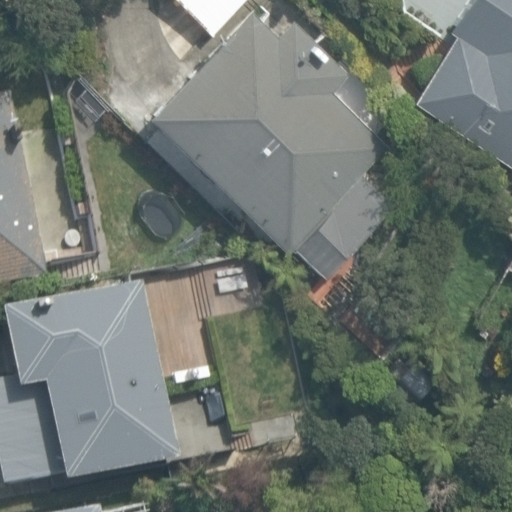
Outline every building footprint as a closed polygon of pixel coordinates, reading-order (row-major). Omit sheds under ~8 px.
[(168,0),(207,37),(241,0),(168,0)] [(405,98),(511,170),(511,0),(460,0),(440,30),(448,35),(405,98)] [(206,45),(140,122),(320,278),(387,201),(356,174),(379,148),(385,152),(408,125),(387,107),(394,98),(343,53),(336,62),(285,18),(275,30),(247,5),(210,48),(206,45)] [(56,95),(55,126),(121,118),(71,69),(56,95)] [(0,284),(40,276),(2,93),(0,93),(0,284)] [(137,216),(118,276),(177,263),(137,216)] [(511,274),(511,246),(497,262),(510,276),(511,274)] [(0,378),(0,485),(51,475),(53,486),(173,460),(134,282),(0,311),(0,359),(4,377),(0,378)] [(336,317),(373,354),(403,324),(366,287),(336,317)]
